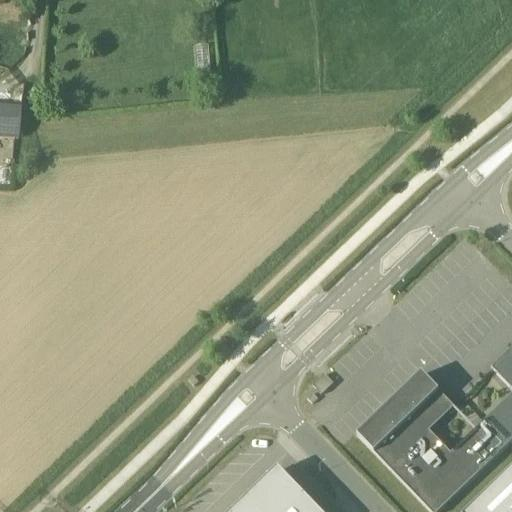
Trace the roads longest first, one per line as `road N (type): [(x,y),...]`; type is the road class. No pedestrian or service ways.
road 1 (tertiary): [(264,392),(468,192)]
road 2 (tertiary): [(135,511),(264,392)]
road 3 (unclassified): [(264,392),(378,511)]
